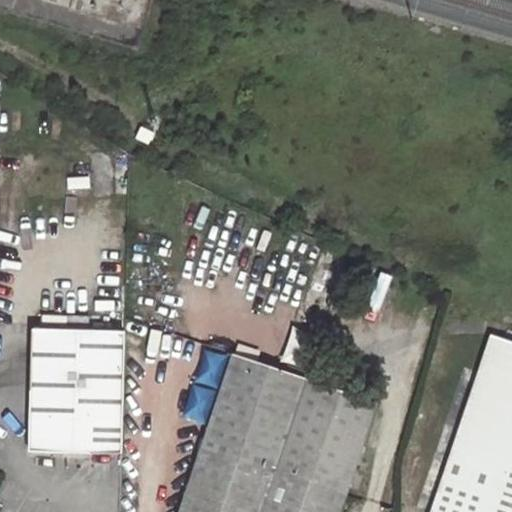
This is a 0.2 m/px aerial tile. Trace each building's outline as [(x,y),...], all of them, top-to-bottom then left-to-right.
[(294,330),(286,363),(309,369),(317,335),(294,330)] [(120,453),(122,333),(35,332),(32,452),(120,453)] [(511,511),(511,340),(492,334),(432,511),(511,511)] [(276,475),(308,378),(233,353),(217,399),(200,450),(276,475)] [(276,475),(347,499),(364,447),(379,403),(308,378),(276,475)] [(276,475),(200,450),(179,511),(342,511),(347,499),(276,475)]
